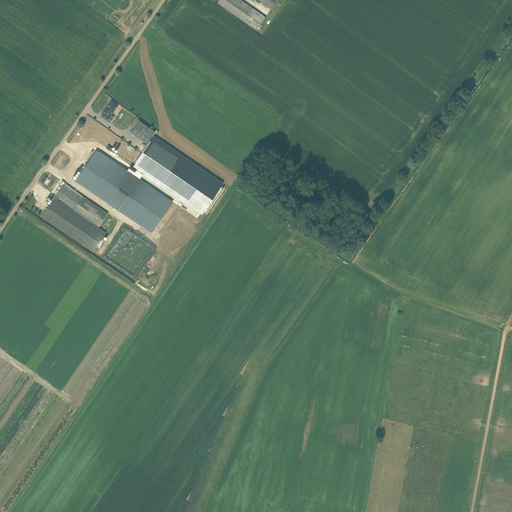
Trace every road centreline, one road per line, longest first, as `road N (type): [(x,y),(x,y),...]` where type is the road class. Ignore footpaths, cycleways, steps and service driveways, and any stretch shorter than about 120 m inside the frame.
road 1 (track): [(359,511),(397,293),(504,328)]
road 2 (unclassified): [(0,225),(162,0)]
road 3 (unclassified): [(469,511),(504,328)]
